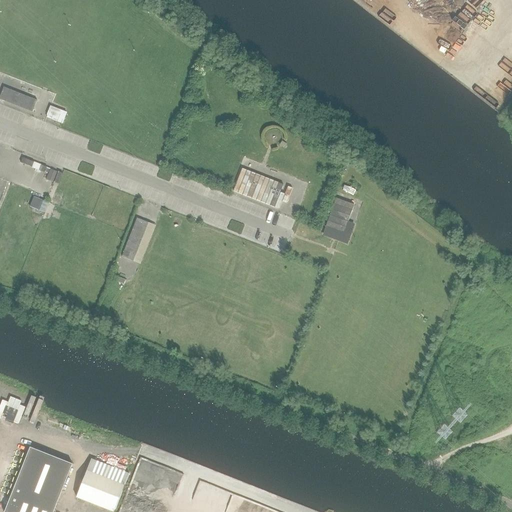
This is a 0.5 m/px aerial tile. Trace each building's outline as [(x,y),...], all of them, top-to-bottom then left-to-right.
[(430,8),(422,20),(440,31),(448,19),(430,8)] [(511,71),(502,85),(511,93),(511,71)] [(0,99),(32,113),(37,102),(4,88),(0,97),(0,99)] [(53,105),(49,118),(66,123),(70,110),(53,105)] [(22,158),(20,163),(32,168),(34,162),(22,158)] [(242,168),(233,191),(279,209),(282,201),(286,203),(292,188),(288,186),(285,194),(280,192),(283,184),(242,168)] [(50,170),(46,179),(53,182),(57,173),(50,170)] [(34,197),(30,207),(39,211),(43,201),(34,197)] [(336,198),(326,227),(344,233),(354,205),(336,198)] [(139,213),(122,257),(133,262),(151,218),(139,213)] [(30,448),(4,511),(53,511),(72,464),(30,448)] [(114,511),(130,473),(92,458),(77,498),(113,511),(114,511)]
